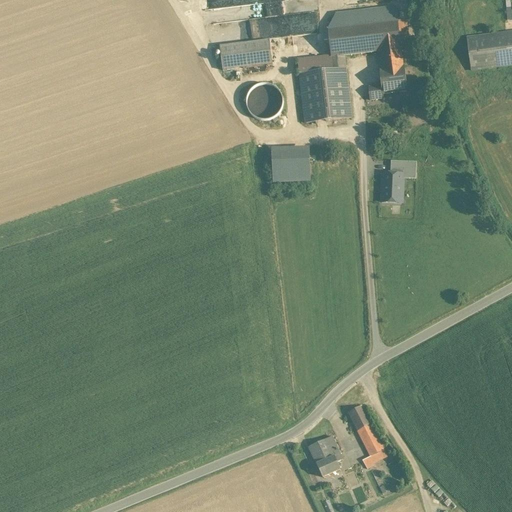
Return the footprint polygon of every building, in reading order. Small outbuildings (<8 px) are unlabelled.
[(397,11),(335,18),(336,29),(398,22),(397,11)] [(407,21),(398,22),(401,50),(410,48),(407,21)] [(336,29),(328,30),(331,58),(344,57),(378,53),(401,50),(398,22),(336,29)] [(511,32),(467,39),(472,71),(511,65),(511,32)] [(426,35),(419,36),(420,49),(427,48),(426,35)] [(270,41),(220,47),(223,71),(273,65),(270,41)] [(401,50),(378,53),(382,86),(383,94),(408,91),(405,68),(403,68),(401,50)] [(344,57),(331,58),(333,71),(345,70),(344,57)] [(333,71),(300,75),(306,124),(352,118),(346,70),(345,70),(333,71)] [(382,86),(369,88),(370,101),(384,99),(383,94),(382,86)] [(279,105),(280,100),(279,95),(276,91),(272,88),(267,88),(262,89),(258,91),(255,96),(254,101),(255,106),(258,110),(262,113),(267,114),(272,112),(276,110),(279,105)] [(308,155),(274,156),(274,185),(309,184),(308,155)] [(404,175),(385,175),(384,191),(382,191),(382,203),(403,204),(404,175)] [(349,413),(371,457),(384,451),(362,407),(349,413)] [(334,437),(310,447),(317,464),(335,456),(337,462),(343,460),(334,437)] [(387,458),(384,451),(371,457),(363,461),(367,468),(387,458)] [(335,456),(317,464),(323,478),(341,471),(337,462),(335,456)]
